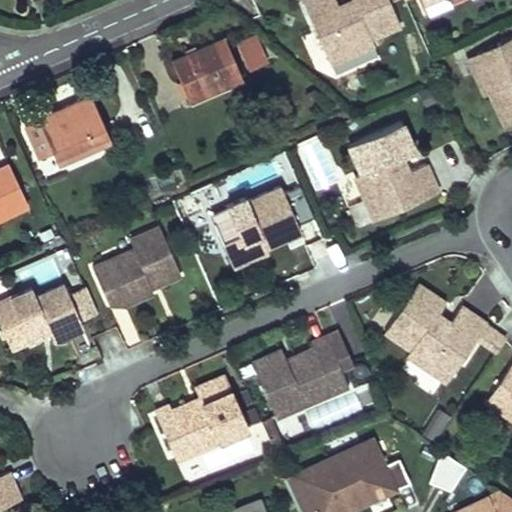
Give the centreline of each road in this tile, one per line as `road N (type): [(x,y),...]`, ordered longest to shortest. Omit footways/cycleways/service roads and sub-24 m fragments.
road 1 (residential): [(84,416),(91,386),(489,222)]
road 2 (residential): [(18,72),(184,0)]
